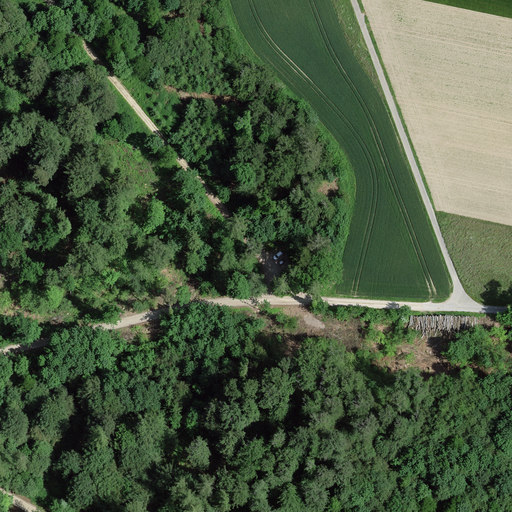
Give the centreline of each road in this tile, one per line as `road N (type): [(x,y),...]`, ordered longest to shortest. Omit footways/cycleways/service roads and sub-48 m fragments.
road 1 (track): [(511,310),(221,301),(0,351)]
road 2 (track): [(296,298),(42,0)]
road 3 (track): [(465,307),(354,0)]
